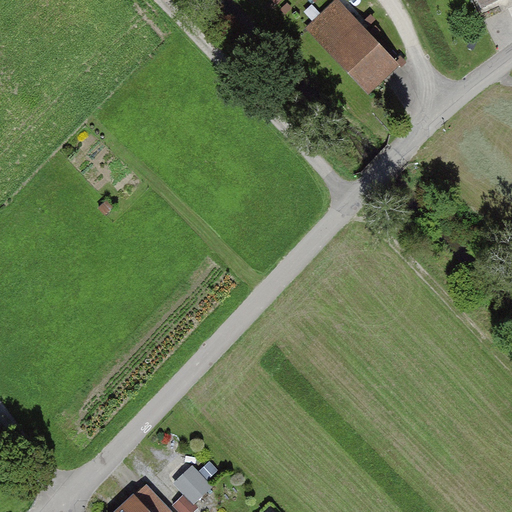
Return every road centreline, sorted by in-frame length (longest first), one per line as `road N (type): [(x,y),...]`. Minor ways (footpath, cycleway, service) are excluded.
road 1 (residential): [(63,505),(424,129),(511,57)]
road 2 (track): [(167,0),(353,202)]
road 3 (track): [(441,114),(401,11),(389,0)]
